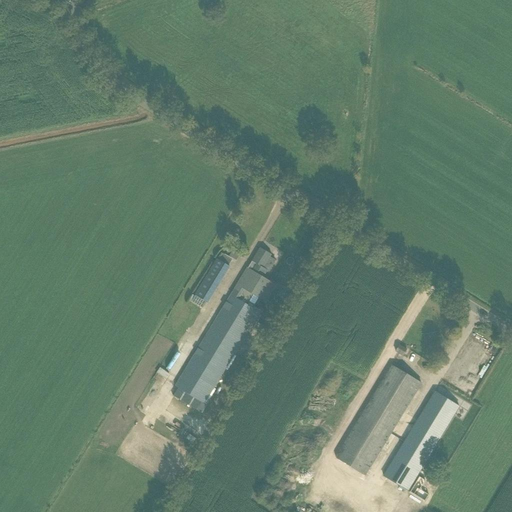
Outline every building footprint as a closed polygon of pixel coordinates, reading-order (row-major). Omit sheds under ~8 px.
[(234,289),(230,297),(252,310),(254,307),(255,305),(248,302),(253,295),(265,302),(276,285),(262,277),(267,270),(263,268),(271,255),(260,248),(247,268),(234,289)] [(229,256),(221,252),(218,258),(232,265),(239,254),(232,250),(229,256)] [(217,259),(195,295),(208,303),(230,267),(217,259)] [(177,389),(173,396),(196,410),(200,403),(203,405),(260,311),(254,307),(252,310),(230,297),(175,387),(177,389)] [(395,352),(402,356),(406,350),(399,345),(395,352)] [(335,458),(365,476),(421,384),(391,366),(335,458)] [(417,421),(383,476),(407,491),(420,470),(457,409),(459,407),(449,401),(434,392),(429,400),(417,421)] [(180,418),(200,432),(204,428),(183,414),(180,418)] [(401,500),(411,505),(416,497),(409,493),(408,495),(405,493),(401,500)]
